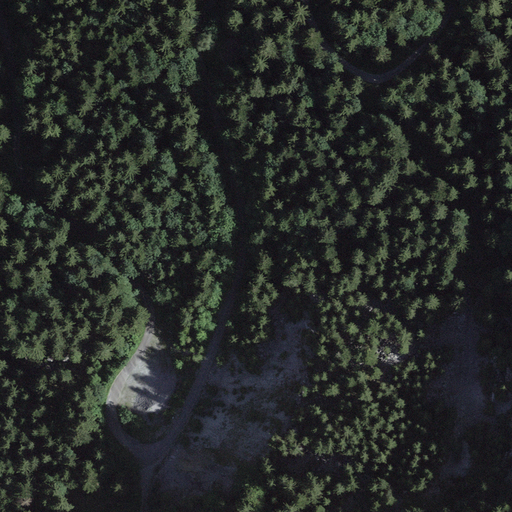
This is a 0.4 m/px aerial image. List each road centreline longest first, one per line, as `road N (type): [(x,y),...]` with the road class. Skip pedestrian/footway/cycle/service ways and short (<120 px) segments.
road 1 (track): [(214,0),(208,89),(245,252),(195,397),(177,429),(150,445),(130,438),(117,409),(151,338),(151,299),(97,239),(28,190),(5,0)]
road 2 (track): [(306,0),(327,46),(369,76),(400,68),(459,0)]
